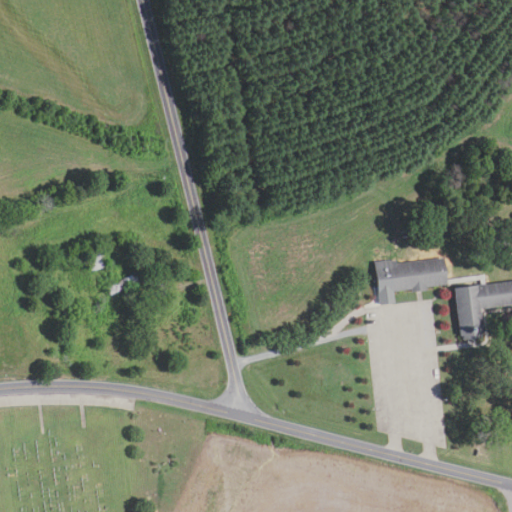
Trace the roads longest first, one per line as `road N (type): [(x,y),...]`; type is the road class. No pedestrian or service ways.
road 1 (tertiary): [(0,392),(48,388),(193,403),(511,485)]
road 2 (tertiary): [(240,416),(234,362),(142,0)]
